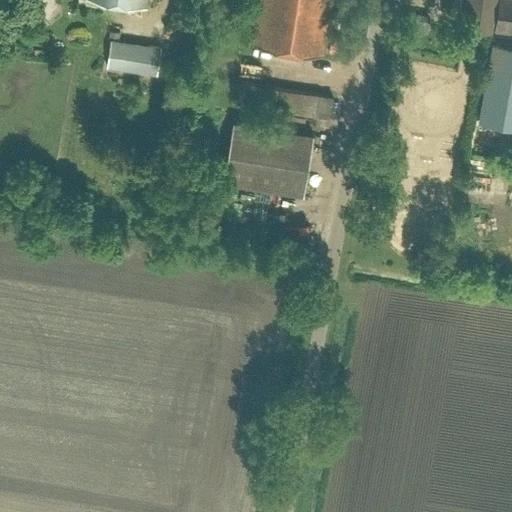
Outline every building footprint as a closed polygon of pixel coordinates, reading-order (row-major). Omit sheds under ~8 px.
[(325,53),(332,0),(260,0),(254,42),(325,53)] [(492,33),(496,0),(466,0),(462,29),(492,33)] [(511,31),(511,0),(499,0),(494,29),(511,31)] [(112,27),(111,38),(118,39),(119,28),(112,27)] [(161,46),(111,38),(107,66),(156,74),(161,46)] [(320,94),(317,116),(330,118),(333,96),(320,94)] [(234,123),(225,182),(304,194),(313,135),(234,123)]
